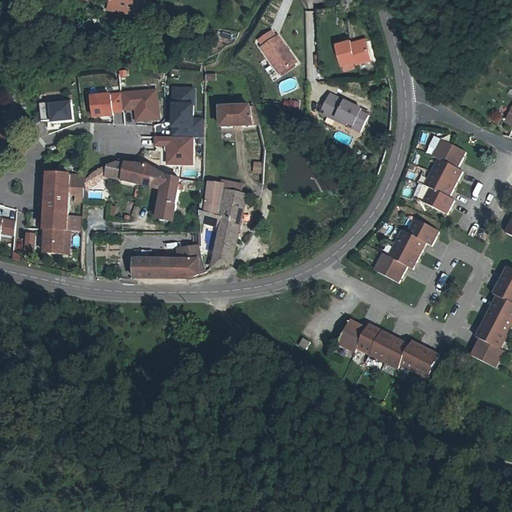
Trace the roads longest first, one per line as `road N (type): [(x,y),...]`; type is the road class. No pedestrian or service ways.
road 1 (track): [(220,291),(223,307),(276,356),(425,439),(511,462)]
road 2 (tertiary): [(0,267),(75,287),(167,293),(279,283),(319,266)]
road 3 (tertiary): [(319,266),(386,192),(406,101)]
road 4 (residential): [(416,319),(448,334),(482,265),(453,250)]
road 5 (residential): [(20,172),(48,140),(83,128),(106,129),(126,145)]
